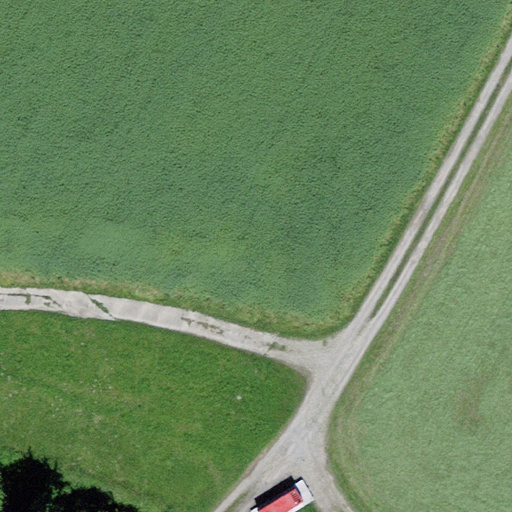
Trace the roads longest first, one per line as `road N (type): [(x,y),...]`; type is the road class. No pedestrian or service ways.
road 1 (track): [(511,81),(357,361),(297,453),(241,511)]
road 2 (track): [(357,361),(117,308),(0,298)]
